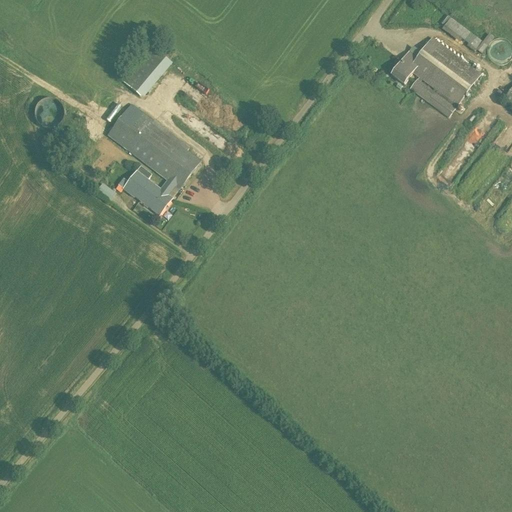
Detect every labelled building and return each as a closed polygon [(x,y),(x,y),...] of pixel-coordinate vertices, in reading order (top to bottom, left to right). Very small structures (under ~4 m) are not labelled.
[(483,44),(450,19),(442,31),(466,49),(467,47),(475,53),(476,52),(481,56),(494,39),(489,35),(483,44)] [(419,80),(410,91),(449,120),(458,108),(482,76),(432,39),(417,59),(409,53),(392,77),(404,87),(413,75),(419,80)] [(496,66),(498,66),(501,66),(503,66),(505,65),(507,64),(509,63),(511,61),(511,59),(511,46),(511,44),(509,43),(507,41),(505,40),(503,40),(501,40),(498,40),(496,40),(494,41),(492,42),(491,44),(489,46),(488,48),(488,50),(487,52),(487,54),(488,56),(488,58),(489,60),(491,62),(492,64),(494,65),(496,66)] [(142,95),(173,63),(155,46),(124,79),(142,95)] [(107,100),(114,90),(99,80),(92,89),(107,100)] [(192,96),(198,87),(189,81),(183,90),(192,96)] [(511,89),(503,101),(511,107),(511,89)] [(204,105),(240,134),(247,125),(211,96),(204,105)] [(52,102),(49,101),(47,102),(44,103),(42,104),(40,105),(39,107),(37,109),(36,111),(36,114),(35,116),(36,118),(36,121),(37,123),(39,125),(40,127),(42,128),(44,129),(47,130),(49,130),(51,130),(54,130),(56,129),(58,128),(60,126),(62,124),(63,122),(64,120),(64,117),(64,115),(64,112),(63,110),(62,108),(60,106),(59,104),(56,103),(54,102),(52,102)] [(153,185),(141,202),(160,217),(172,200),(169,197),(176,188),(180,190),(201,163),(187,152),(189,149),(132,106),(109,137),(168,182),(161,191),(153,185)] [(192,124),(201,131),(207,124),(199,116),(192,124)] [(492,156),(501,160),(511,137),(502,133),(492,156)] [(141,202),(153,185),(148,181),(152,176),(141,168),(137,173),(128,184),(123,180),(119,187),(131,196),(132,195),(141,202)] [(480,172),(473,174),(477,184),(483,181),(480,172)] [(458,193),(465,200),(475,189),(468,182),(458,193)] [(111,202),(116,195),(103,185),(98,193),(111,202)] [(511,202),(500,215),(511,224),(511,222),(511,202)]
